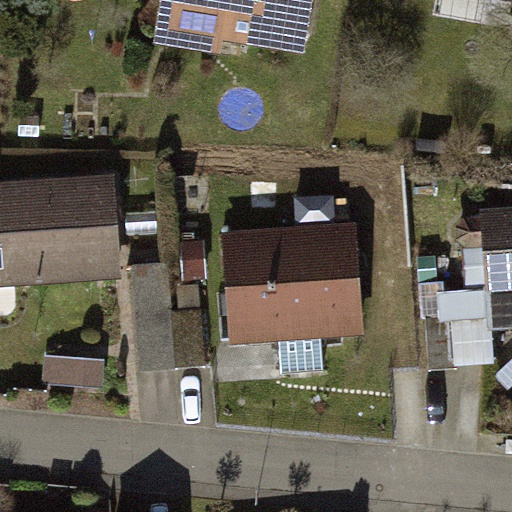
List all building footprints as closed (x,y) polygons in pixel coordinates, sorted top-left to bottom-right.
[(317,0),(164,0),(160,37),(229,46),(231,31),(312,41),(317,0)] [(112,177),(0,189),(0,293),(124,280),(112,177)] [(511,211),(481,213),(487,324),(511,322),(511,211)] [(357,222),(223,234),(232,336),(283,331),(286,369),(321,366),(317,329),(366,325),(357,222)] [(214,362),(210,310),(178,312),(176,267),(142,268),(147,366),(214,362)]
